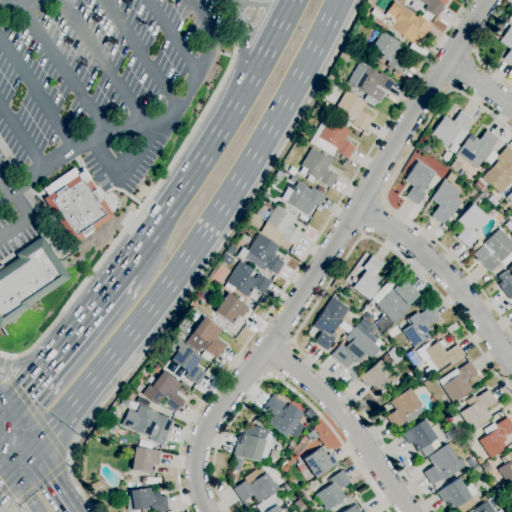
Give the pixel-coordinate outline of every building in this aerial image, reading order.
[(431,24),(421,18),(426,11),(423,9),(425,7),(424,6),(424,5),(417,0),(436,0),(444,6),(436,18),(435,18),(431,24)] [(414,45),(390,29),(382,23),(379,21),(386,12),(394,1),(405,9),(405,10),(416,18),(418,15),(431,25),(424,36),(423,35),(420,40),(418,39),(414,45)] [(365,20),(359,16),(363,9),(369,13),(365,20)] [(499,34),(493,30),(496,25),(502,29),(499,34)] [(511,66),(502,59),(511,47),(500,40),(510,26),(511,27),(511,66)] [(398,73),(386,65),(388,62),(370,50),(382,32),(402,45),(396,54),(406,61),(398,73)] [(350,53),(343,50),(346,45),(352,49),(350,53)] [(345,64),(337,59),(341,52),(348,55),(347,59),(345,64)] [(368,96),(353,88),(346,84),(352,72),(356,75),(359,69),(363,71),(365,67),(378,75),(379,73),(393,81),(387,92),(376,86),(374,89),(372,88),(368,96)] [(364,132),(350,124),(353,120),(334,108),(345,91),(365,103),(360,111),(371,119),(364,132)] [(446,148),(429,136),(444,116),(452,122),(460,111),(471,120),(463,131),(466,134),(459,144),(452,140),(446,148)] [(346,160),(334,153),(331,157),(308,143),(323,118),(327,120),(328,119),(348,131),(342,140),(354,147),(346,160)] [(477,178),(465,170),(470,164),(455,154),(469,135),(477,141),(485,130),(497,139),(489,150),(491,151),(490,152),(495,155),(493,157),(494,159),(491,163),(485,159),(483,163),(481,162),(476,168),(481,172),(477,178)] [(453,149),(448,146),(451,141),(456,144),(453,149)] [(501,191),(493,184),(497,180),(487,171),(497,161),(495,159),(506,146),(511,151),(511,159),(506,166),(511,171),(511,179),(505,187),(501,191)] [(299,167),(310,148),(331,160),(325,169),(337,176),(329,189),(313,179),(311,184),(305,180),(307,176),(305,174),(304,177),(298,173),(301,168),(299,167)] [(451,159),(447,156),(450,151),(455,154),(451,159)] [(454,169),(449,165),(453,160),(458,164),(454,169)] [(416,206),(404,197),(412,187),(403,181),(417,161),(434,174),(427,184),(435,190),(430,198),(424,194),(416,206)] [(73,244),(42,199),(52,193),(53,194),(63,187),(62,185),(83,172),(95,189),(94,190),(100,199),(101,198),(113,217),(73,244)] [(451,184),(445,180),(449,173),(456,177),(451,184)] [(442,225),(431,216),(438,205),(430,200),(443,180),(460,192),(455,200),(460,203),(458,207),(463,210),(458,217),(453,213),(452,215),(450,214),(442,225)] [(299,211),(285,203),(285,202),(280,199),(286,188),(291,191),(296,183),(309,190),(310,188),(324,196),(318,207),(305,200),(299,211)] [(321,193),(316,190),(318,185),(324,189),(321,193)] [(467,247),(456,237),(464,228),(456,222),(471,204),(475,207),(474,207),(486,217),(475,230),(474,230),(472,232),(477,236),(467,247)] [(293,246),(281,239),(278,244),(259,232),(265,223),(264,223),(275,205),(289,214),(286,219),(293,223),(290,227),(301,234),(293,246)] [(489,272),(479,262),(488,253),(482,245),(499,229),(511,243),(511,258),(503,267),(499,262),(489,272)] [(275,275),(264,268),(262,271),(242,259),(257,234),(277,247),(272,256),(283,263),(275,275)] [(0,328),(0,266),(2,265),(4,268),(18,259),(15,254),(41,237),(69,278),(29,306),(30,307),(0,328)] [(231,256),(225,252),(230,245),(236,248),(231,256)] [(368,301),(352,288),(365,271),(361,268),(362,267),(357,263),(365,252),(370,257),(371,255),(383,265),(375,275),(378,278),(374,284),(378,288),(368,301)] [(246,298),(233,289),(230,293),(222,288),(239,262),(252,271),(249,276),(254,280),(257,274),(270,283),(262,295),(252,289),(246,298)] [(511,296),(508,300),(497,285),(500,282),(496,278),(505,272),(509,276),(511,275),(507,270),(511,265),(511,296)] [(393,323),(375,305),(401,279),(417,295),(408,304),(410,306),(393,323)] [(221,331),(210,323),(216,315),(212,312),(226,293),(248,308),(241,319),(238,317),(232,325),(227,322),(221,331)] [(326,351),(313,342),(320,332),(311,327),(331,298),(348,310),(330,336),(334,338),(326,351)] [(192,310),(188,306),(191,301),(196,305),(192,310)] [(414,349),(401,331),(410,324),(407,319),(417,312),(418,314),(429,307),(437,319),(427,326),(433,335),(414,349)] [(207,361),(200,356),(203,351),(200,349),(200,350),(199,349),(196,354),(183,344),(187,338),(189,339),(191,336),(189,335),(202,317),(221,331),(215,339),(225,346),(216,359),(204,350),(203,352),(210,357),(207,361)] [(183,331),(179,328),(187,318),(191,321),(183,331)] [(341,365),(330,355),(339,344),(344,348),(348,343),(344,339),(359,321),(360,322),(363,319),(367,323),(365,326),(366,327),(363,330),(372,337),(375,339),(375,340),(376,341),(373,344),(378,349),(373,355),(368,350),(356,364),(348,357),(341,365)] [(436,370),(428,358),(422,363),(415,351),(422,347),(421,346),(427,342),(430,347),(437,342),(444,353),(457,344),(464,355),(450,364),(449,362),(436,370)] [(196,386),(184,377),(187,373),(181,368),(179,372),(177,371),(177,372),(168,366),(171,361),(170,361),(179,348),(181,344),(201,358),(195,367),(205,374),(196,386)] [(377,392),(370,385),(367,388),(359,378),(378,360),(394,377),(377,392)] [(452,403),(441,386),(437,381),(455,369),(456,370),(468,362),(476,374),(466,382),(471,390),(452,403)] [(175,412),(163,403),(166,400),(163,397),(156,406),(141,395),(148,386),(150,387),(158,376),(152,371),(155,365),(162,371),(180,385),(174,394),(175,394),(177,391),(185,397),(182,401),(183,401),(175,412)] [(356,396),(353,393),(360,385),(363,389),(356,396)] [(394,429),(385,417),(395,410),(389,402),(408,388),(409,388),(411,392),(420,404),(419,405),(424,412),(407,425),(405,421),(394,429)] [(471,431),(459,413),(471,405),(467,400),(473,397),(474,399),(487,390),(495,402),(485,409),(491,418),(471,431)] [(131,401),(123,398),(125,393),(133,396),(131,401)] [(284,437),(266,423),(272,415),(262,408),(271,395),(283,404),(285,402),(302,414),(284,437)] [(146,409),(135,403),(138,396),(149,402),(146,409)] [(152,440),(128,430),(129,427),(124,425),(129,413),(134,415),(136,411),(119,404),(122,398),(129,402),(130,401),(138,405),(138,406),(159,415),(172,421),(167,433),(166,435),(156,430),(152,440)] [(309,419),(303,414),(307,408),(314,413),(309,419)] [(490,459),(478,441),(486,436),(482,430),(493,423),(494,425),(506,417),(511,426),(511,430),(503,437),(505,440),(502,443),(505,448),(490,459)] [(424,457),(419,450),(418,451),(412,442),(408,445),(401,434),(423,420),(435,439),(440,446),(433,450),(434,451),(424,457)] [(258,462),(232,455),(235,443),(239,444),(242,434),(248,436),(253,426),(266,429),(264,437),(271,439),(267,454),(261,452),(258,462)] [(297,438),(289,432),(294,426),(302,431),(297,438)] [(310,442),(306,436),(312,430),(317,437),(310,442)] [(431,485),(422,473),(433,466),(427,457),(446,444),(449,448),(462,468),(455,472),(458,477),(448,484),(445,480),(444,480),(442,477),(431,485)] [(152,473),(130,470),(133,447),(160,451),(158,464),(154,463),(152,473)] [(315,478),(302,460),(320,447),(326,455),(329,453),(336,463),(315,478)] [(511,483),(508,486),(497,470),(506,463),(502,457),(511,450),(511,483)] [(471,468),(468,463),(472,459),(476,465),(471,468)] [(475,475),(472,469),(477,465),(481,471),(475,475)] [(246,510),(232,489),(244,481),(242,479),(255,469),(256,471),(260,468),(264,473),(271,483),(273,481),(278,489),(276,490),(257,503),(251,495),(244,500),(249,508),(246,510)] [(325,511),(322,508),(323,507),(314,495),(328,486),(323,479),(328,476),(329,478),(341,470),(350,483),(339,490),(345,498),(325,511)] [(452,510),(446,501),(443,503),(436,493),(457,478),(464,488),(470,483),(477,493),(470,498),(452,510)] [(496,491),(492,486),(500,480),(504,485),(496,491)] [(141,511),(141,509),(132,511),(132,510),(126,511),(125,503),(123,503),(122,497),(129,496),(129,491),(153,487),(153,492),(155,492),(156,497),(165,496),(168,510),(158,511),(153,511),(153,508),(148,509),(148,511),(141,511)] [(259,511),(255,506),(274,493),(281,503),(276,506),(280,511),(259,511)] [(475,511),(473,510),(492,496),(497,504),(492,507),(495,511),(499,511),(501,511),(475,511)] [(305,511),(299,511),(293,503),(298,499),(307,511),(305,511)] [(340,511),(361,511),(355,503),(340,511)]
